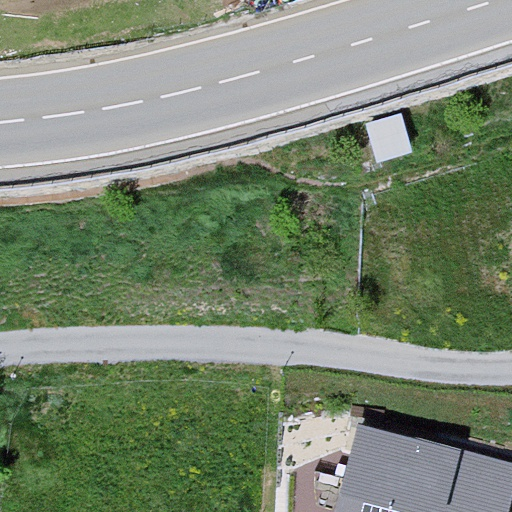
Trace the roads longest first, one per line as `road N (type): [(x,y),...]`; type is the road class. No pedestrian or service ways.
road 1 (residential): [(0,361),(118,347),(511,378)]
road 2 (secondary): [(0,120),(149,101),(492,0)]
